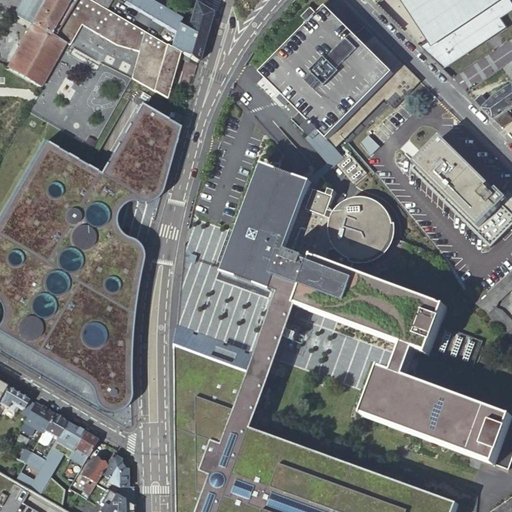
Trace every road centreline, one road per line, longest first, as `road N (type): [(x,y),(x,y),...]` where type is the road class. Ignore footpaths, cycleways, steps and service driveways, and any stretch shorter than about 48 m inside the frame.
road 1 (tertiary): [(215,74),(162,264),(154,452)]
road 2 (unclassified): [(352,0),(511,157)]
road 3 (residential): [(0,365),(154,452)]
